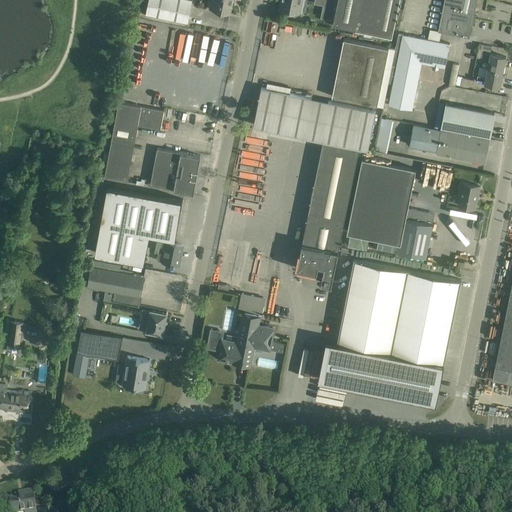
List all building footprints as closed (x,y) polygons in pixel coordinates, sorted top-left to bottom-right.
[(187,22),(191,0),(148,0),(146,14),(187,22)] [(232,0),(214,0),(212,0),(211,0),(209,9),(230,14),(232,0)] [(280,0),(279,9),(299,13),(301,0),(280,0)] [(314,0),(314,3),(331,6),(329,19),(333,20),(338,0),(314,0)] [(338,0),(333,20),(333,24),(392,36),(399,0),(338,0)] [(405,0),(401,23),(469,37),(471,27),(473,18),(481,20),(485,0),(405,0)] [(268,18),(265,43),(291,47),(294,22),(268,18)] [(144,26),(130,93),(209,110),(223,43),(144,26)] [(388,104),(402,107),(412,109),(421,62),(445,67),(450,43),(403,34),(388,104)] [(332,96),(342,98),(377,105),(389,47),(344,38),(332,96)] [(478,51),(477,57),(481,58),(489,60),(487,68),(503,71),(506,57),(496,55),(490,53),(478,51)] [(478,75),(476,81),(500,86),(503,71),(487,68),(486,77),(478,75)] [(456,84),(460,85),(472,88),(474,80),(462,77),(462,76),(458,75),(456,84)] [(331,284),(334,271),(359,148),(368,149),(375,111),(261,88),(254,125),(323,139),(297,267),(322,272),(320,282),(331,284)] [(164,110),(154,108),(119,101),(104,176),(127,180),(138,125),(160,129),(164,110)] [(495,113),(446,103),(441,128),(489,137),(490,137),(495,113)] [(414,124),(409,145),(436,151),(436,153),(485,162),(490,139),(489,139),(467,134),(441,129),(414,124)] [(157,148),(150,185),(193,193),(200,155),(181,152),(157,148)] [(440,181),(454,184),(458,169),(433,163),(429,180),(439,183),(440,181)] [(460,197),(458,205),(474,208),(477,195),(478,196),(480,186),(462,182),(459,197),(460,197)] [(149,233),(175,238),(182,199),(107,185),(94,252),(134,260),(143,262),(144,262),(149,233)] [(408,208),(405,207),(398,242),(396,251),(426,257),(434,213),(408,208)] [(369,238),(350,234),(347,246),(367,250),(369,238)] [(179,256),(182,245),(166,242),(161,241),(161,239),(153,237),(151,249),(158,251),(156,260),(163,261),(163,262),(179,265),(181,257),(179,256)] [(326,339),(318,378),(377,390),(436,402),(444,363),(461,280),(354,258),(338,341),(326,339)] [(92,266),(86,295),(139,305),(144,276),(120,271),(121,265),(94,260),(93,266),(92,266)] [(493,379),(511,383),(511,284),(496,365),(495,365),(493,379)] [(9,293),(1,291),(0,299),(0,305),(6,307),(9,293)] [(262,315),(265,298),(241,293),(238,311),(262,315)] [(491,321),(498,294),(492,293),(486,319),(491,321)] [(151,309),(147,330),(153,332),(153,333),(164,335),(166,325),(164,324),(165,322),(166,322),(167,321),(165,321),(167,313),(151,309)] [(274,328),(259,325),(261,316),(243,312),(242,322),(240,331),(245,332),(253,333),(252,336),(255,336),(253,346),(270,349),(274,328)] [(21,345),(24,322),(12,321),(9,343),(21,345)] [(81,330),(73,375),(86,377),(90,354),(118,360),(122,337),(81,330)] [(253,346),(255,336),(252,336),(253,333),(245,332),(242,343),(222,340),(221,339),(211,330),(208,348),(220,350),(219,358),(250,364),(253,346)] [(126,364),(123,385),(127,386),(145,389),(150,359),(128,356),(126,364)] [(0,407),(30,411),(31,401),(32,392),(21,390),(21,392),(7,390),(7,385),(0,384),(0,387),(0,407)] [(23,496),(19,496),(20,499),(19,499),(20,499),(10,501),(12,511),(36,511),(32,491),(22,492),(23,496)]
